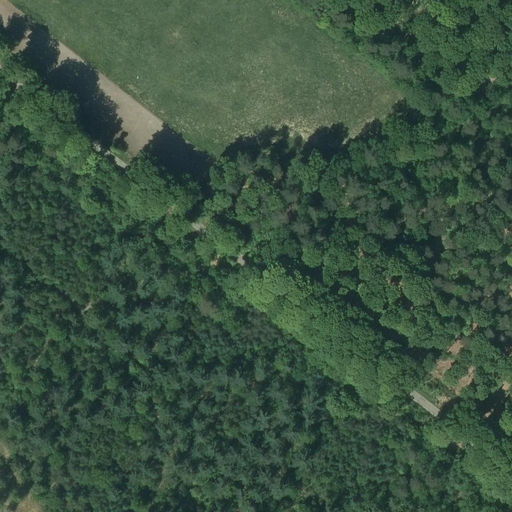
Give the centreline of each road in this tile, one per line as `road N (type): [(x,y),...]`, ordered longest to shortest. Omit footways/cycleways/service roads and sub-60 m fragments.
road 1 (unclassified): [(511,471),(0,70)]
road 2 (track): [(182,214),(234,161),(263,153),(324,160),(352,154),(446,92)]
